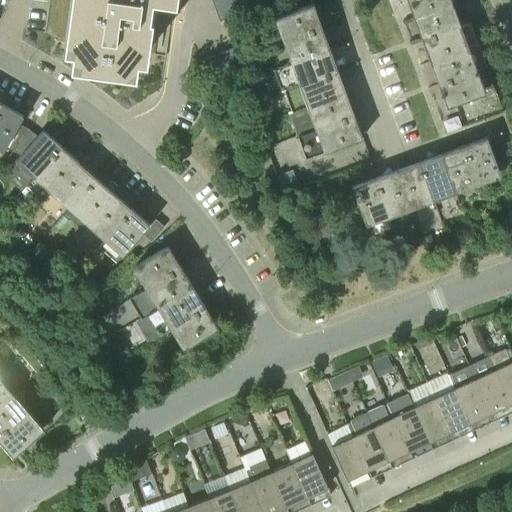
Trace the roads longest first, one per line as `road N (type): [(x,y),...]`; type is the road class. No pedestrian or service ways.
road 1 (residential): [(0,504),(182,403),(283,358)]
road 2 (residential): [(283,358),(214,241),(130,147)]
road 3 (residential): [(283,358),(511,273)]
road 4 (residential): [(511,435),(355,506)]
road 5 (residential): [(130,147),(183,77),(191,0)]
road 6 (residential): [(130,147),(0,57)]
